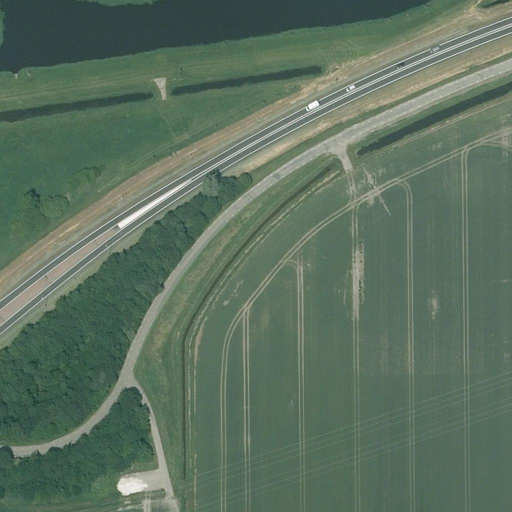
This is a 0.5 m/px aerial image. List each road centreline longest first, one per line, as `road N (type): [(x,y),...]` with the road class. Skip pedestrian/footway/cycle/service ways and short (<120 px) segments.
road 1 (unclassified): [(0,452),(56,446),(103,414),(162,289),(216,221),(271,174),(393,106),(511,60)]
road 2 (trunk): [(202,172),(403,68),(511,25)]
road 3 (trunk): [(0,331),(202,172)]
road 4 (trunk): [(202,172),(88,239),(0,305)]
